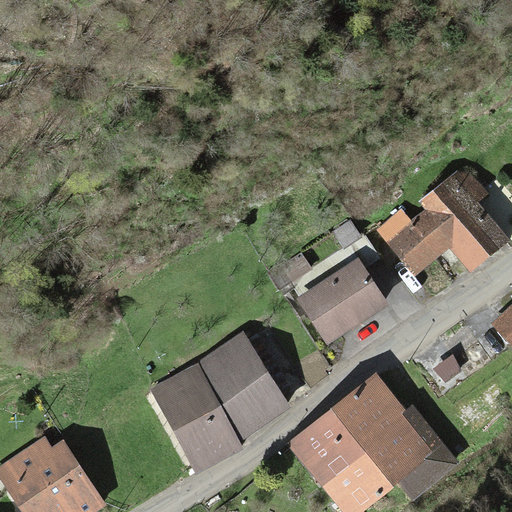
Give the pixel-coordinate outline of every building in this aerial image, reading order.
[(455,173),(375,232),(407,275),(444,248),(459,269),(498,240),(467,199),(472,196),(455,173)] [(351,261),(298,297),(328,341),(381,305),(351,261)] [(511,306),(491,327),(511,348),(511,306)] [(197,366),(153,388),(198,461),(241,441),(281,411),(237,338),(197,366)] [(446,360),(433,371),(446,385),(458,374),(446,360)] [(372,382),(292,445),(345,511),(385,511),(446,464),(405,413),(400,417),(372,382)] [(43,441),(0,469),(0,472),(26,511),(95,511),(104,507),(63,446),(51,454),(43,441)]
